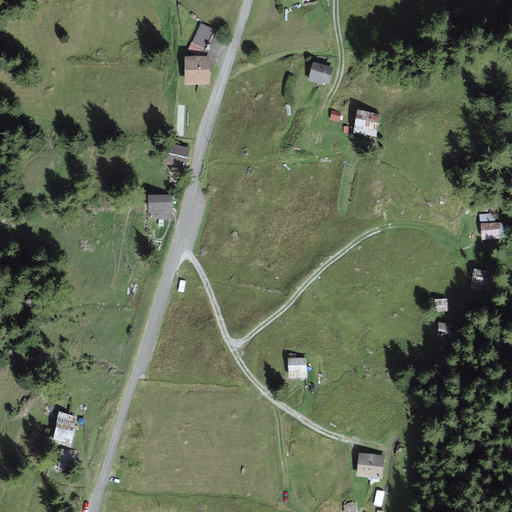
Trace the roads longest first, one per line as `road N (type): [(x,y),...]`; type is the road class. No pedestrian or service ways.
road 1 (unclassified): [(94,511),(248,0)]
road 2 (unknown): [(178,236),(204,259),(238,338),(276,391),(355,436)]
